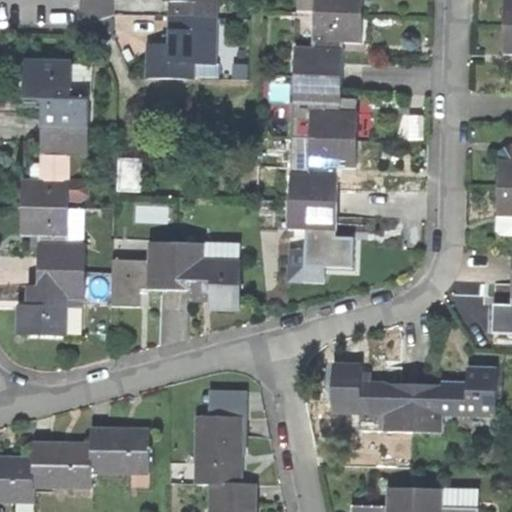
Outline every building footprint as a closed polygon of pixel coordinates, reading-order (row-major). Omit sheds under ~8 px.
[(162,0),(162,3),(171,3),(171,17),(215,18),(215,0),(162,0)] [(313,0),(313,12),(360,14),(360,4),(360,0),(313,0)] [(511,0),(502,0),(501,27),(511,27),(511,0)] [(295,40),(294,74),(340,77),(341,42),(359,42),(359,34),(360,14),(313,12),(312,41),(295,40)] [(215,64),(215,18),(171,17),(171,31),(171,45),(150,45),(149,77),(194,78),(195,65),(215,64)] [(511,27),(501,27),(500,55),(511,55),(511,27)] [(47,93),(46,127),(89,127),(90,66),(27,62),(26,80),(25,92),(47,93)] [(310,103),(309,139),(355,141),(356,126),(357,112),(339,111),(340,77),(294,74),(293,102),(310,103)] [(293,102),(291,138),(309,139),(310,103),(293,102)] [(89,127),(46,127),(46,163),(45,180),(35,179),(23,179),(23,191),(22,207),(70,208),(71,154),(89,154),(89,127)] [(291,138),(290,172),(307,173),(309,139),(291,138)] [(290,172),(289,201),(336,203),(337,168),(354,169),(354,160),(355,141),(309,139),(307,173),(290,172)] [(511,146),(500,146),(500,160),(511,160),(511,146)] [(121,188),(141,189),(142,159),(122,158),(121,188)] [(495,160),(494,188),(511,188),(511,160),(500,160),(495,160)] [(35,172),(35,179),(45,180),(46,163),(41,163),(35,172)] [(511,188),(494,188),(493,217),(511,217),(511,188)] [(306,231),(305,266),(329,267),(351,267),(352,238),(334,237),(336,203),(289,201),(288,230),(306,231)] [(70,244),(70,208),(22,207),(22,223),(22,235),(42,236),(41,270),(86,271),(86,244),(70,244)] [(113,259),(112,306),(130,306),(139,307),(140,289),(176,290),(177,244),(149,243),(149,260),(113,259)] [(205,245),(177,244),(176,290),(211,291),(210,310),(226,311),(238,311),(240,264),(204,263),(205,245)] [(85,300),(86,271),(41,270),(40,306),(19,305),(18,319),(18,334),(67,335),(68,299),(85,300)] [(488,333),(511,333),(511,304),(511,305),(489,304),(488,333)] [(332,364),(332,412),(385,413),(386,430),(414,431),(415,385),(381,384),(362,383),(362,365),(332,364)] [(449,386),(415,385),(414,431),(442,432),(442,414),(497,416),(499,369),(469,368),(469,387),(449,386)] [(197,484),(212,484),(238,484),(237,455),(241,455),(240,435),(240,416),(197,416),(197,484)] [(91,432),(91,449),(91,474),(149,475),(150,436),(135,436),(120,436),(120,432),(91,432)] [(34,445),(34,460),(33,487),(90,488),(91,474),(91,449),(71,449),(62,449),(62,446),(34,445)] [(0,502),(33,504),(33,487),(34,460),(2,459),(2,461),(0,460),(0,502)] [(414,511),(416,483),(388,483),(387,501),(351,500),(350,511),(414,511)] [(477,511),(478,502),(444,502),(444,483),(416,483),(414,511),(477,511)] [(211,511),(256,511),(256,509),(256,484),(238,484),(212,484),(211,511)]
